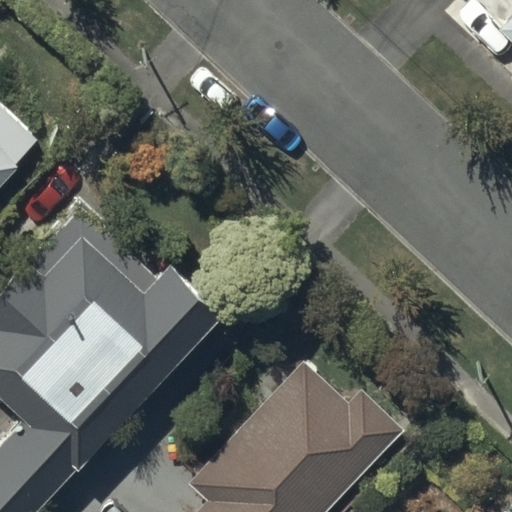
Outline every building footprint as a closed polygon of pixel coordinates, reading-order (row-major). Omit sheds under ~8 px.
[(511,2),(496,20),(511,35),(511,2)] [(35,129),(0,95),(0,174),(15,159),(11,155),(35,129)] [(0,386),(24,410),(0,435),(0,511),(30,511),(225,302),(168,250),(153,266),(81,199),(33,251),(22,240),(0,263),(0,386)] [(305,351),(189,474),(209,492),(189,511),(320,511),(406,422),(361,379),(348,392),(305,351)] [(413,511),(439,511),(426,499),(413,511)]
